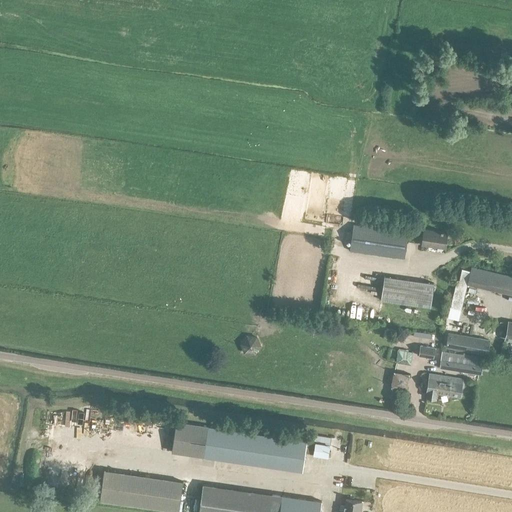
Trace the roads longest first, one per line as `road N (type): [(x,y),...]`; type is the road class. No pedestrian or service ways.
road 1 (unclassified): [(0,357),(511,433)]
road 2 (unknown): [(511,252),(471,246),(424,264),(372,263)]
